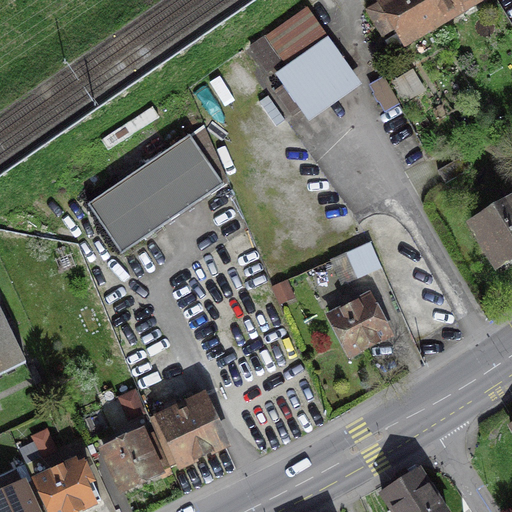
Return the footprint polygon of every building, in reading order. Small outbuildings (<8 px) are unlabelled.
[(385,0),(367,11),(380,34),(394,26),(406,45),(482,0),(385,0)] [(336,38),(315,9),(272,40),(293,69),(336,38)] [(375,87),(339,41),(287,81),(323,127),(375,87)] [(379,90),(390,109),(400,103),(389,84),(379,90)] [(222,184),(188,137),(91,204),(121,252),(222,184)] [(511,206),(485,223),(511,266),(511,206)] [(370,296),(329,317),(349,357),(390,336),(370,296)] [(0,373),(27,360),(0,302),(0,373)] [(206,404),(154,428),(173,467),(225,443),(206,404)] [(147,432),(107,452),(126,491),(166,471),(147,432)] [(48,436),(34,441),(41,459),(55,453),(48,436)] [(81,463),(38,484),(52,511),(76,511),(99,501),(81,463)] [(456,511),(431,474),(391,501),(398,511),(456,511)] [(41,511),(29,486),(0,498),(0,511),(41,511)]
